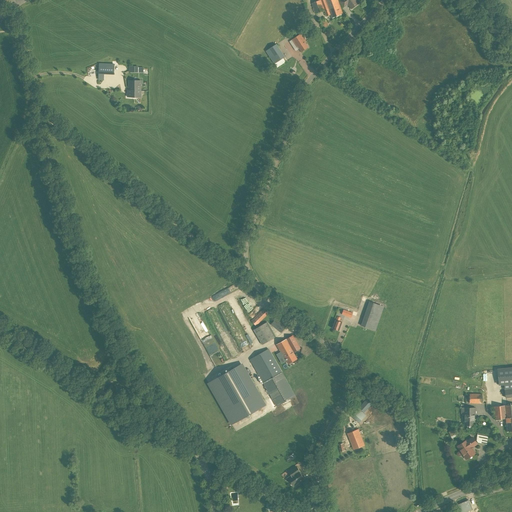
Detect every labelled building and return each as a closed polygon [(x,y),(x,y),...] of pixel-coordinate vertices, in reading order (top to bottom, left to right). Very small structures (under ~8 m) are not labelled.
[(343,14),(338,0),(320,0),(312,3),(315,13),(324,10),(327,16),(331,15),(332,18),(343,14)] [(359,4),(355,0),(341,0),(340,1),(344,7),(348,4),(352,9),(359,4)] [(309,47),(305,42),(306,41),(302,34),(292,40),(297,47),(298,47),(301,52),(309,47)] [(274,63),(284,57),(276,44),(266,51),(274,63)] [(100,62),(100,78),(105,78),(105,77),(105,72),(115,72),(115,63),(100,62)] [(141,98),(141,88),(141,81),(129,81),(129,90),(128,90),(128,97),(141,98)] [(376,331),(384,306),(369,301),(361,326),(376,331)] [(256,326),(268,314),(263,308),(251,321),(256,326)] [(339,321),(341,317),(337,316),(336,320),(332,328),(339,331),(342,322),(339,321)] [(281,333),(286,327),(276,318),(271,324),(281,333)] [(262,345),(276,337),(267,322),(254,330),(262,345)] [(286,339),(276,344),(279,349),(284,358),(285,357),(288,364),(297,359),(293,353),(294,352),(300,349),(292,336),(287,339),(286,339)] [(185,350),(180,342),(173,346),(178,354),(185,350)] [(282,373),(268,349),(250,360),(264,383),(277,406),(295,396),(282,373)] [(266,404),(242,362),(206,382),(230,424),(266,404)] [(511,367),(498,369),(499,385),(511,383),(511,367)] [(483,394),(470,394),(470,403),(482,403),(483,394)] [(363,412),(374,400),(369,396),(359,407),(363,412)] [(511,404),(494,406),(495,419),(506,418),(505,412),(511,411),(511,404)] [(359,423),(366,415),(358,408),(351,416),(359,423)] [(474,414),(469,414),(469,408),(465,408),(465,425),(474,425),(474,414)] [(354,449),(364,445),(358,429),(347,434),(354,449)] [(488,437),(482,436),(481,439),(477,438),(476,440),(478,443),(487,444),(488,437)] [(473,437),(467,441),(466,441),(458,446),(466,458),(468,457),(469,457),(472,455),(472,454),(474,453),(472,449),(473,447),(472,447),(477,444),(473,437)] [(293,486),(293,485),(294,486),(295,486),(297,485),(297,484),(297,483),(304,478),(300,472),(300,471),(297,467),(289,472),(290,474),(289,476),(286,478),(286,479),(288,482),(289,482),(290,481),(293,486)] [(469,500),(457,505),(460,511),(465,511),(473,509),(469,500)]
